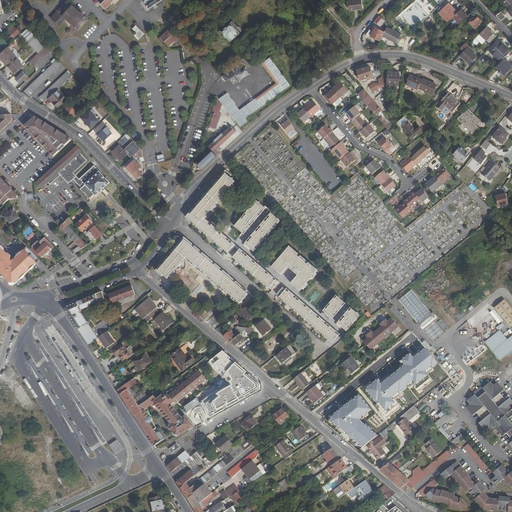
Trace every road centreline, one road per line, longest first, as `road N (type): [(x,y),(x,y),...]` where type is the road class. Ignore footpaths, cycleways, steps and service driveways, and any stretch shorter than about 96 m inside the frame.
road 1 (tertiary): [(308,87),(222,158),(166,225)]
road 2 (tertiary): [(54,308),(157,466)]
road 3 (residential): [(138,269),(275,388)]
road 4 (residential): [(34,106),(84,137),(166,225)]
road 5 (tertiary): [(511,96),(419,59),(359,58)]
road 6 (unclassified): [(511,460),(493,454),(456,406),(469,380),(442,339)]
road 7 (residential): [(311,418),(424,511)]
road 8 (residential): [(408,185),(388,160),(357,146),(308,87)]
road 9 (residential): [(419,330),(311,418)]
road 10 (unknown): [(146,17),(189,25),(258,78)]
